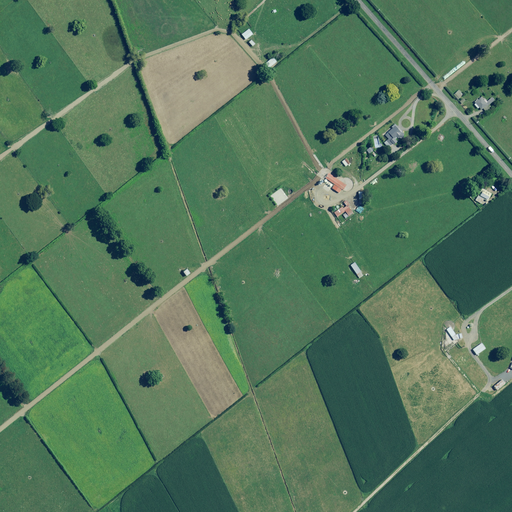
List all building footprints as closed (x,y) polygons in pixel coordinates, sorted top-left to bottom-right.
[(252,34),(248,29),(241,35),(245,40),(252,34)] [(276,62),(272,57),(264,64),(268,68),(276,62)] [(462,95),(458,90),(453,95),(457,100),(462,95)] [(477,99),(473,102),(474,104),(473,104),(477,109),(478,108),(481,110),(482,108),(485,112),(489,108),(487,106),(493,100),(491,98),(485,103),(480,97),(477,99)] [(400,132),(394,126),(385,135),(388,139),(383,143),(388,148),(392,144),(393,145),(396,142),(394,139),(397,138),(403,138),(403,132),(400,132)] [(349,163),(346,158),(341,162),(345,167),(349,163)] [(333,177),(328,174),(325,178),(334,184),(331,188),(338,193),(341,189),(342,190),(346,185),(333,177)] [(481,204),(484,199),(488,201),(489,198),(491,194),(480,189),(478,194),(475,201),(481,204)] [(343,202),(346,206),(342,209),(341,208),(334,213),(336,217),(345,212),(345,213),(342,215),(345,218),(352,214),(348,207),(349,206),(346,200),(343,202)] [(361,279),(364,277),(354,263),(350,266),(358,279),(360,277),(361,279)] [(455,335),(450,327),(446,329),(453,340),(461,338),(460,334),(455,335)] [(485,349),(481,343),(472,350),(476,355),(485,349)] [(504,384),(501,380),(493,387),(496,390),(504,384)]
